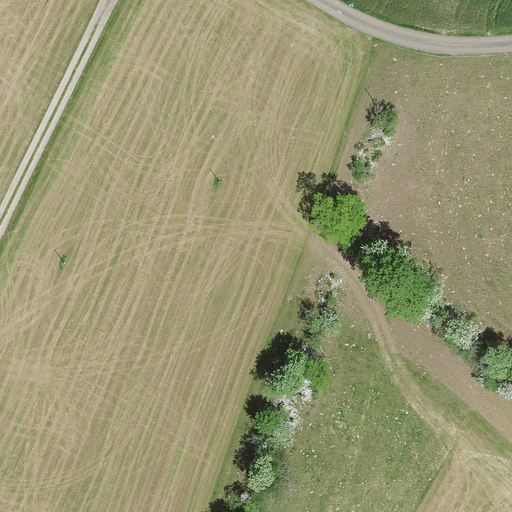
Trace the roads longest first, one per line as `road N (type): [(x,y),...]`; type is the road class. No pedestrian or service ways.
road 1 (track): [(0,237),(116,0)]
road 2 (track): [(316,0),(352,21),(463,50),(511,42)]
